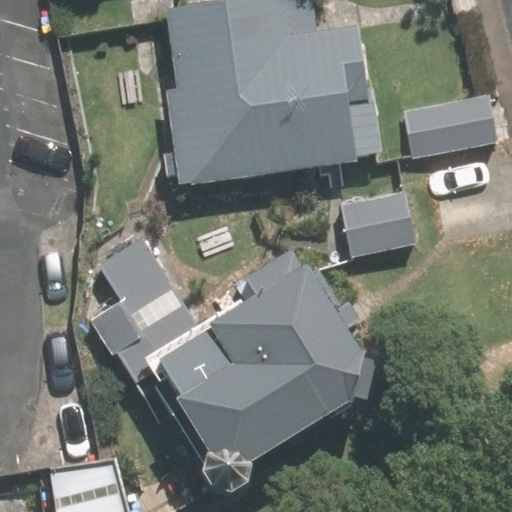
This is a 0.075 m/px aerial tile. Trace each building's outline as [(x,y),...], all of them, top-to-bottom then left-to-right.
[(167,84),(181,176),(374,147),(355,24),(319,29),(315,0),(202,0),(171,5),(183,82),(167,84)] [(491,89),(404,102),(411,150),(498,136),(491,89)] [(324,170),(276,177),(283,223),(332,216),(324,170)] [(412,189),(347,199),(355,249),(419,240),(412,189)] [(190,320),(132,224),(100,243),(98,262),(117,295),(88,314),(109,348),(139,331),(148,346),(139,352),(150,368),(131,380),(155,419),(165,413),(186,446),(186,450),(186,456),(187,461),(189,464),(191,468),(195,471),(198,474),(203,476),(208,477),(213,477),(217,477),(222,476),(226,475),(229,472),(233,469),(235,464),(238,460),(239,456),(239,451),(239,450),(334,392),(348,345),(286,243),(232,276),(240,290),(190,320)] [(59,511),(129,511),(117,458),(55,467),(59,511)]
